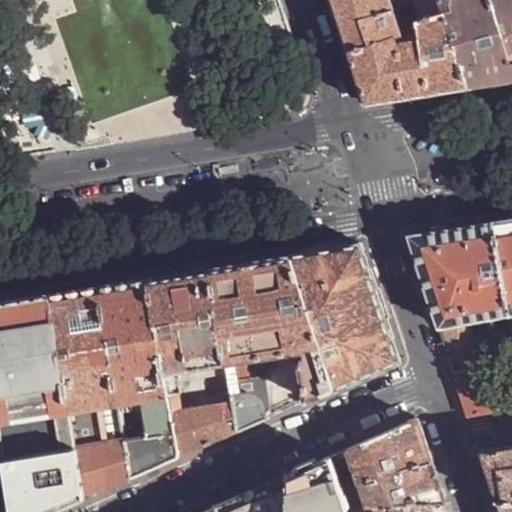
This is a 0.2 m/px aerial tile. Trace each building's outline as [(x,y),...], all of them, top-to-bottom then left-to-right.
[(347,41),(350,51),(397,35),(403,33),(392,0),(333,0),(340,19),(347,41)] [(417,0),(423,19),(446,12),(442,0),(417,0)] [(511,78),(511,0),(442,0),(446,12),(470,86),(511,78)] [(470,86),(446,12),(423,19),(419,20),(421,39),(399,43),(397,35),(350,51),(367,103),(470,86)] [(228,205),(204,209),(206,223),(230,219),(228,205)] [(511,314),(511,313),(511,218),(495,221),(511,314)] [(495,221),(411,235),(427,284),(436,312),(441,326),(470,321),(511,314),(495,221)] [(360,243),(291,255),(336,388),(400,360),(391,334),(379,298),(375,286),(366,261),(360,243)] [(291,255),(211,268),(228,361),(247,358),(301,349),(306,380),(307,385),(309,399),(336,388),(291,255)] [(179,273),(149,278),(166,371),(179,369),(228,361),(211,268),(179,273)] [(149,278),(100,286),(120,402),(142,398),(170,394),(170,392),(166,371),(149,278)] [(100,286),(51,294),(72,410),(120,402),(100,286)] [(17,299),(0,302),(0,421),(72,410),(51,294),(17,299)] [(450,351),(456,371),(487,365),(482,334),(473,336),(470,321),(441,326),(450,351)] [(249,370),(247,358),(228,361),(229,370),(231,382),(254,378),(252,370),(249,370)] [(179,369),(180,378),(229,370),(228,361),(179,369)] [(471,416),(497,412),(493,390),(492,385),(487,365),(456,371),(464,396),(471,416)] [(179,369),(166,371),(170,392),(182,390),(180,378),(179,369)] [(254,378),(231,382),(234,401),(239,430),(255,423),(273,416),(272,413),(268,379),(266,377),(254,378)] [(303,386),(298,387),(302,400),(300,400),(301,403),(309,399),(307,385),(303,386)] [(511,409),(511,386),(500,388),(493,390),(497,412),(511,409)] [(170,394),(142,398),(143,407),(148,437),(176,432),(173,410),(170,394)] [(120,402),(121,411),(143,407),(142,398),(120,402)] [(234,401),(173,410),(176,432),(180,456),(212,442),(239,430),(234,401)] [(120,402),(72,410),(78,448),(127,440),(121,411),(120,402)] [(72,410),(0,421),(0,423),(6,459),(78,448),(72,410)] [(426,441),(419,417),(418,416),(416,417),(348,447),(359,482),(432,460),(426,441)] [(148,437),(127,440),(134,476),(160,465),(180,456),(176,432),(148,437)] [(127,440),(78,448),(86,498),(115,485),(134,476),(127,440)] [(492,479),(499,502),(511,501),(511,444),(482,449),(492,479)] [(78,448),(6,459),(12,499),(14,511),(53,511),(54,511),(86,498),(78,448)] [(329,455),(288,473),(287,511),(336,511),(353,505),(347,505),(329,455)] [(432,460),(359,482),(367,504),(376,504),(446,501),(439,480),(432,460)] [(256,487),(218,504),(220,511),(287,511),(288,473),(256,487)] [(14,511),(12,499),(0,500),(0,511),(14,511)] [(446,501),(376,504),(378,511),(449,511),(447,506),(446,501)] [(511,511),(511,501),(499,502),(502,511),(511,511)]
